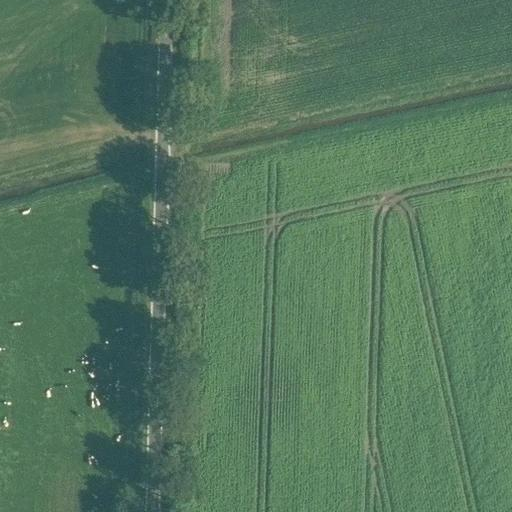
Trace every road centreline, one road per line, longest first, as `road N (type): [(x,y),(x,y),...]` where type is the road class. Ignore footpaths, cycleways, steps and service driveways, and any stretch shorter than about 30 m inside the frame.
road 1 (unclassified): [(154,511),(165,0)]
road 2 (track): [(162,147),(0,189)]
